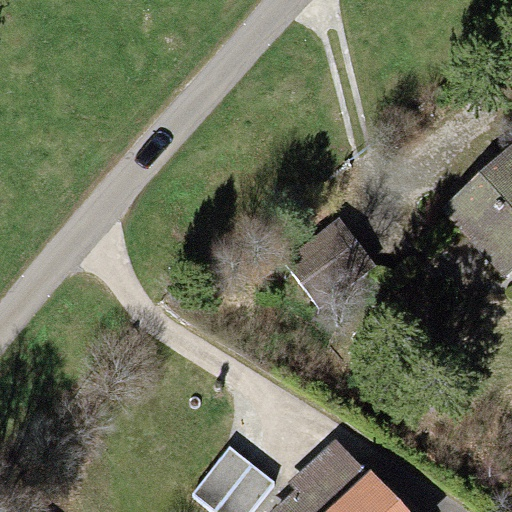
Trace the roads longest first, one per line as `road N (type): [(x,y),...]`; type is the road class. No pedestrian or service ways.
road 1 (unclassified): [(295,0),(0,337)]
road 2 (track): [(367,150),(332,0)]
